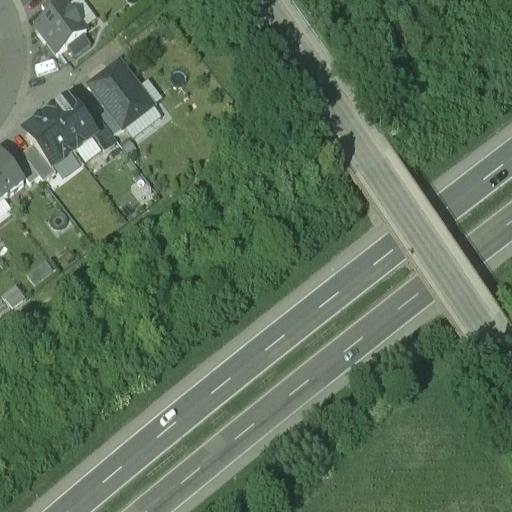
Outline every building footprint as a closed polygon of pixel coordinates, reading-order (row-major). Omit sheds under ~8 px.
[(51,0),(41,8),(48,18),(64,5),(71,0),(51,0)] [(64,5),(48,18),(35,27),(57,56),(86,34),(64,5)] [(88,87),(107,113),(121,132),(122,132),(152,109),(118,64),(88,87)] [(67,103),(45,119),(73,156),(94,139),(67,103)] [(121,132),(107,113),(98,120),(112,139),(121,132)] [(27,133),(26,140),(32,148),(51,172),(52,171),(73,156),(45,119),(27,133)] [(32,148),(21,156),(42,185),(55,176),(52,171),(51,172),(32,148)] [(1,153),(0,153),(0,196),(3,201),(25,185),(1,153)]
